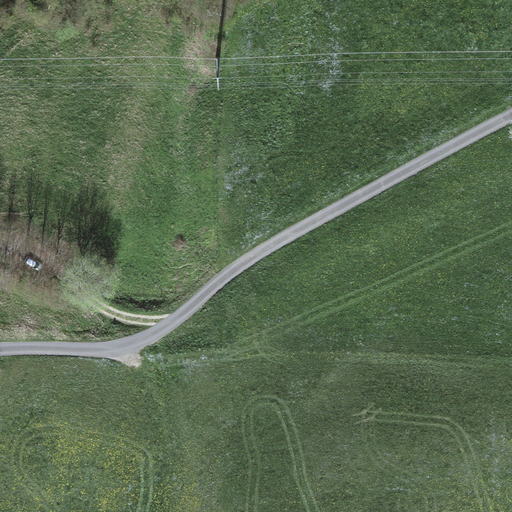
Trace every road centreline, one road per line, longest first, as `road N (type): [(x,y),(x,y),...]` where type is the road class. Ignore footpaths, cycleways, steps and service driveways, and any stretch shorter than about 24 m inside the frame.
road 1 (unclassified): [(0,350),(97,349),(154,334),(276,242),(511,116)]
road 2 (track): [(0,240),(49,259),(106,310),(173,320)]
